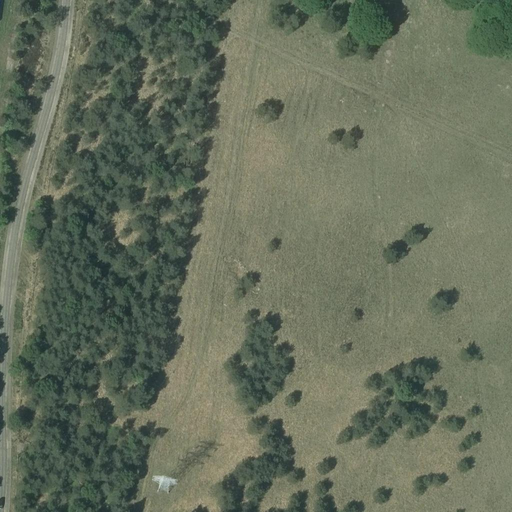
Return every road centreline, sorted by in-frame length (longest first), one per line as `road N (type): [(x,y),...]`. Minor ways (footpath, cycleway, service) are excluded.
road 1 (track): [(147,511),(158,427),(202,357),(216,295),(260,0)]
road 2 (unclassified): [(0,507),(10,262),(66,0)]
